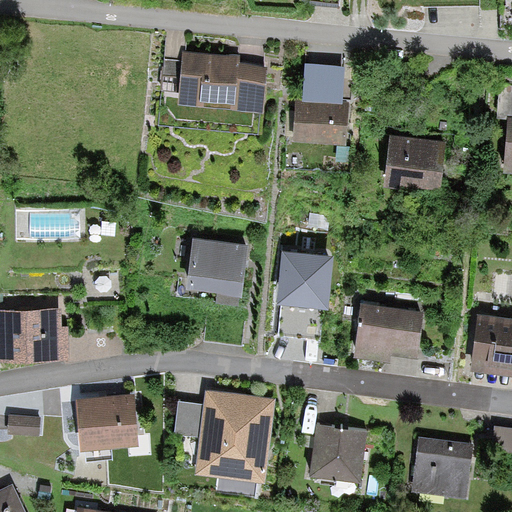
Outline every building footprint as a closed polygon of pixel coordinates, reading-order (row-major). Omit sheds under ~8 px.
[(238,58),(184,52),(178,104),(263,113),(267,68),(238,65),(238,58)] [(305,65),(303,100),(342,103),(345,68),(305,65)] [(511,85),(500,84),(497,119),(508,120),(511,120),(511,85)] [(303,100),(297,100),(294,140),(345,144),(347,103),(342,103),(303,100)] [(444,142),(391,137),(386,183),(440,188),(444,142)] [(248,246),(194,240),(188,289),(242,296),(248,246)] [(334,257),(283,251),(277,305),(283,306),(279,334),(318,339),(322,307),(328,308),(334,257)] [(423,311),(363,304),(356,358),(391,362),(392,355),(417,358),(423,311)] [(59,310),(0,311),(0,358),(67,358),(66,326),(60,326),(59,310)] [(511,322),(478,319),(474,362),(511,365),(511,322)] [(76,402),(82,453),(86,452),(87,462),(114,459),(113,449),(140,447),(134,395),(76,402)] [(267,402),(208,395),(199,462),(259,470),(267,402)] [(41,417),(9,415),(8,435),(40,436),(41,417)] [(368,432),(317,425),(310,474),(361,481),(368,432)] [(511,429),(495,427),(493,449),(511,451),(511,429)] [(419,438),(412,493),(468,499),(475,444),(419,438)] [(0,490),(0,511),(25,511),(14,485),(0,490)]
